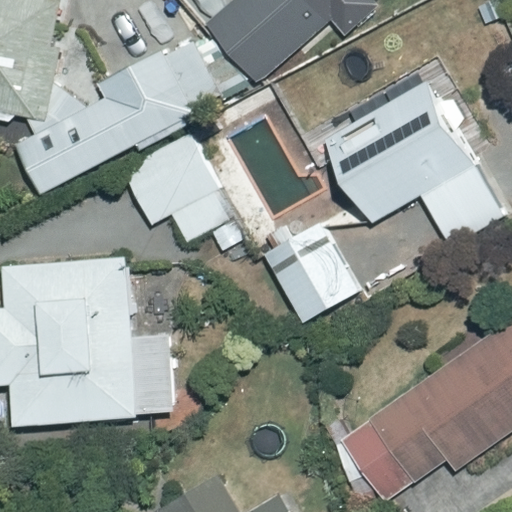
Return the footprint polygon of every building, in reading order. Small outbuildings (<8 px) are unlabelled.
[(0,0),(0,120),(20,125),(22,117),(38,120),(39,135),(23,142),(47,201),(144,148),(147,152),(249,86),(232,60),(213,72),(188,33),(118,79),(71,6),(37,0),(0,0)] [(238,0),(212,24),(262,81),(353,0),(238,0)] [(450,72),(329,139),(379,229),(432,200),(457,244),(511,213),(511,197),(471,123),(476,120),(450,72)] [(202,129),(129,167),(161,230),(180,221),(192,244),(219,229),(231,252),(258,238),(202,129)] [(325,220),(269,255),(309,318),(303,322),(320,350),(382,311),(325,220)] [(142,260),(10,262),(11,310),(0,310),(0,389),(22,389),(25,431),(149,424),(149,416),(185,415),(184,333),(143,334),(142,260)] [(447,374),(349,439),(393,507),(458,464),(463,472),(511,439),(511,318),(496,329),(492,323),(438,359),(447,374)] [(300,511),(286,488),(246,511),(234,511),(217,482),(166,511),(300,511)]
